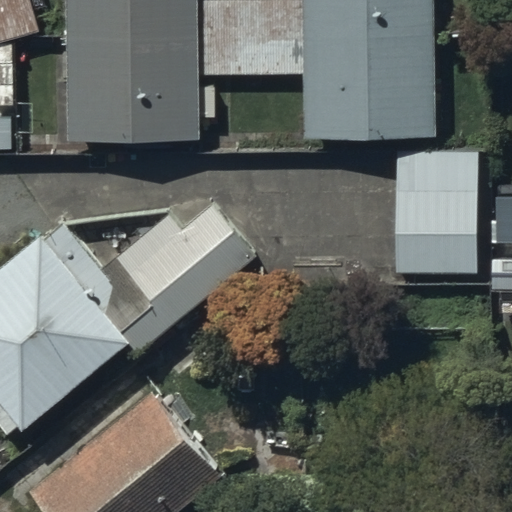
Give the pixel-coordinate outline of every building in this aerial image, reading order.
[(37,0),(0,0),(0,45),(47,33),(37,0)] [(202,0),(76,0),(77,139),(206,139),(206,79),(310,79),(310,136),(440,136),(439,0),(308,0),(309,4),(203,5),(202,0)] [(482,162),(402,161),(400,279),(480,280),(482,162)] [(0,426),(14,443),(26,433),(29,436),(133,352),(143,365),(262,268),(219,215),(189,239),(173,219),(108,272),(74,231),(55,246),(51,241),(0,282),(0,426)] [(192,511),(232,479),(161,395),(39,498),(51,511),(192,511)]
